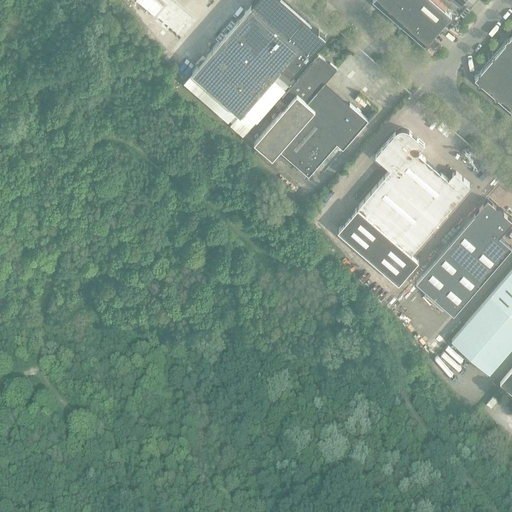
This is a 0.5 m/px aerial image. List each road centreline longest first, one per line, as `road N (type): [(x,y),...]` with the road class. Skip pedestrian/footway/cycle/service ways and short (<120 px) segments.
road 1 (track): [(495,511),(350,337),(219,209),(115,136),(76,148),(43,309),(43,370)]
road 2 (track): [(144,511),(122,448),(43,370)]
road 3 (unclassified): [(433,83),(333,0)]
